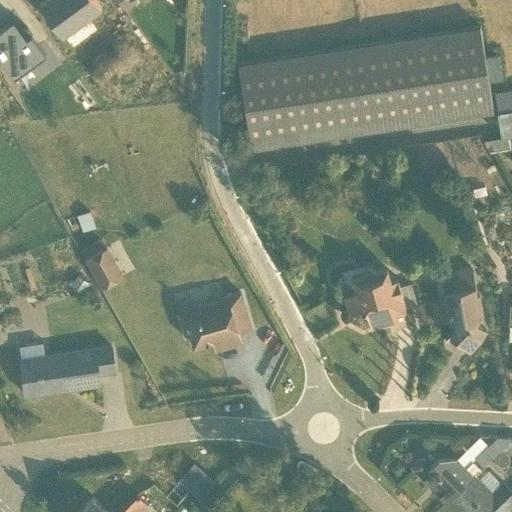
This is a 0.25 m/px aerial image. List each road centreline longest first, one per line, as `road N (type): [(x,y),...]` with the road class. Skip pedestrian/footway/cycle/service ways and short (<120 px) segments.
road 1 (residential): [(212,0),(213,165),(233,219),(305,351),(322,429)]
road 2 (residential): [(0,480),(18,464),(57,452),(192,431),(322,429)]
road 3 (residential): [(322,429),(419,416),(511,421)]
